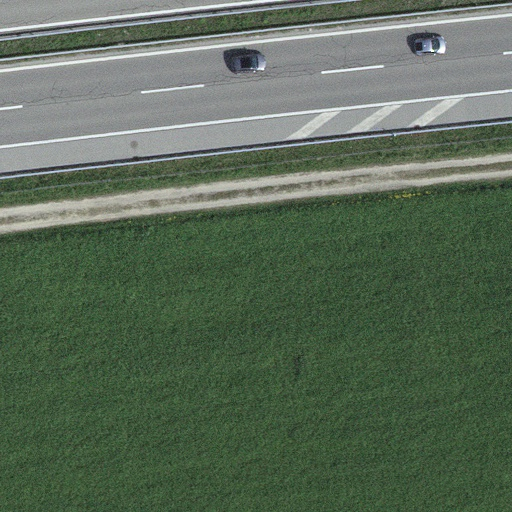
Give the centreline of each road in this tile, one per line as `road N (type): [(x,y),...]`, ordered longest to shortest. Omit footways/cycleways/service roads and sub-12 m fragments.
road 1 (motorway): [(0,108),(511,52)]
road 2 (track): [(0,219),(511,168)]
